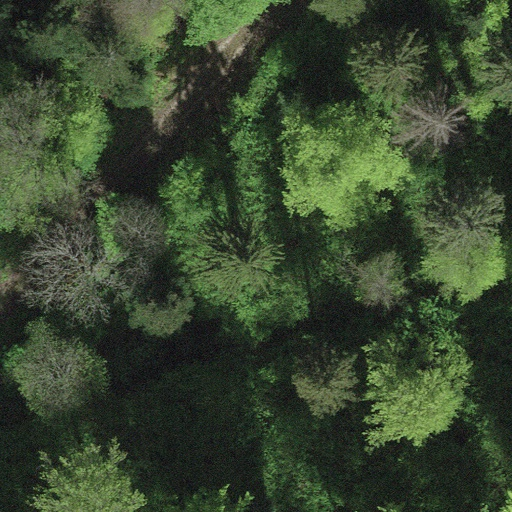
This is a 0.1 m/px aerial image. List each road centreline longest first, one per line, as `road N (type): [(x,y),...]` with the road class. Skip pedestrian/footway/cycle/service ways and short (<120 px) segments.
road 1 (track): [(0,418),(511,267)]
road 2 (track): [(0,298),(129,181),(276,0)]
